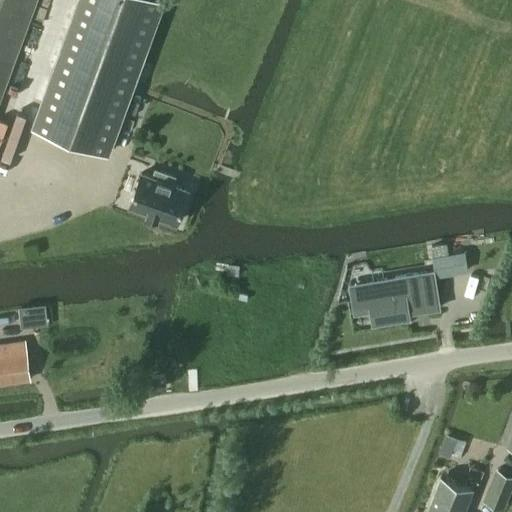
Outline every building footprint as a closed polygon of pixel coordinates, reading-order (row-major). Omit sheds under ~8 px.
[(0,0),(0,93),(35,0),(34,0),(0,0)] [(78,0),(33,125),(108,152),(163,0),(78,0)] [(160,169),(157,178),(141,172),(130,204),(177,221),(188,189),(173,183),(176,175),(160,169)] [(429,275),(435,274),(451,272),(449,253),(427,257),(429,272),(429,275)] [(367,284),(351,287),(354,308),(370,305),(373,322),(409,316),(408,313),(425,310),(441,308),(435,274),(429,275),(429,272),(418,274),(417,272),(384,277),(386,289),(369,292),(367,284)] [(43,305),(26,307),(27,311),(28,322),(44,320),(43,309),(43,305)] [(0,380),(30,376),(26,350),(21,351),(20,343),(8,345),(9,354),(0,354),(0,380)] [(487,500),(502,506),(511,482),(511,475),(499,470),(487,500)] [(428,511),(429,511),(463,511),(474,486),(443,474),(428,511)]
